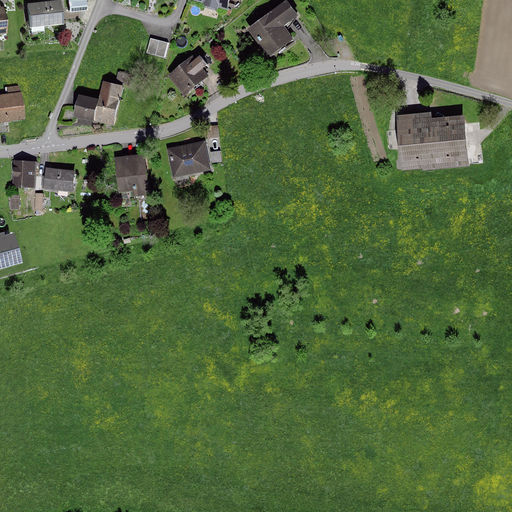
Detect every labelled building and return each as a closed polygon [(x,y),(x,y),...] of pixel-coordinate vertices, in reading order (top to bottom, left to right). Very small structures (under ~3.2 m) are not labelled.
[(86,0),(67,0),(69,14),(88,12),(86,0)] [(195,0),(195,1),(226,10),(229,0),(195,0)] [(287,0),(285,0),(246,29),(258,44),(259,44),(270,57),(295,39),(285,26),(299,16),(287,0)] [(58,1),(26,5),(28,28),(61,25),(58,1)] [(160,41),(152,39),(148,53),(166,57),(169,43),(160,41)] [(193,55),(168,76),(185,96),(209,76),(202,68),(207,65),(199,56),(196,59),(193,55)] [(103,100),(80,95),(77,109),(75,117),(117,127),(126,86),(106,82),(103,100)] [(0,122),(25,119),(19,86),(7,87),(8,94),(0,95),(0,122)] [(434,113),(398,116),(403,172),(471,166),(467,118),(434,120),(434,113)] [(214,127),(208,128),(210,139),(220,137),(219,126),(214,127)] [(205,141),(166,148),(172,177),(210,170),(205,141)] [(220,151),(210,152),(211,163),(221,162),(220,151)] [(144,154),(115,158),(119,192),(132,191),(133,197),(149,195),(144,154)] [(37,162),(15,161),(13,187),(35,189),(37,162)] [(75,170),(46,168),(45,176),(42,176),(41,190),(74,192),(75,170)] [(43,194),(35,194),(35,210),(42,211),(43,194)] [(0,269),(23,263),(15,233),(5,236),(4,233),(0,233),(0,269)]
